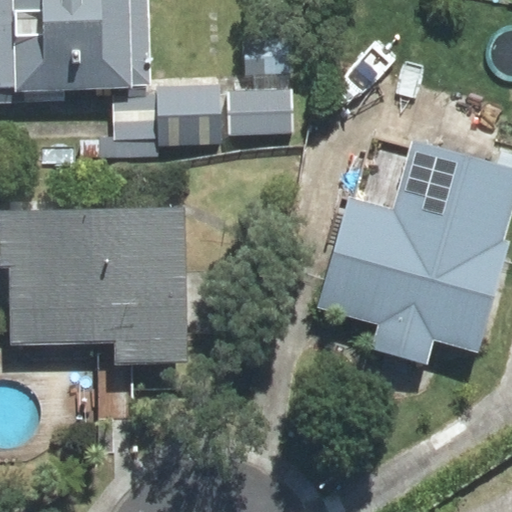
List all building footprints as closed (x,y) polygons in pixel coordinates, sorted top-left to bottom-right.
[(0,0),(0,94),(143,89),(140,0),(0,0)] [(287,46),(245,48),(246,75),(288,74),(287,46)] [(220,146),(218,95),(156,97),(156,104),(117,105),(119,144),(158,142),(158,148),(220,146)] [(289,137),(287,100),(228,102),(229,140),(289,137)] [(511,198),(511,179),(409,150),(389,224),(349,213),(323,304),(381,320),(372,351),(418,364),(427,332),(471,344),(511,198)] [(175,363),(169,220),(0,227),(0,267),(10,267),(13,333),(115,329),(117,365),(175,363)]
